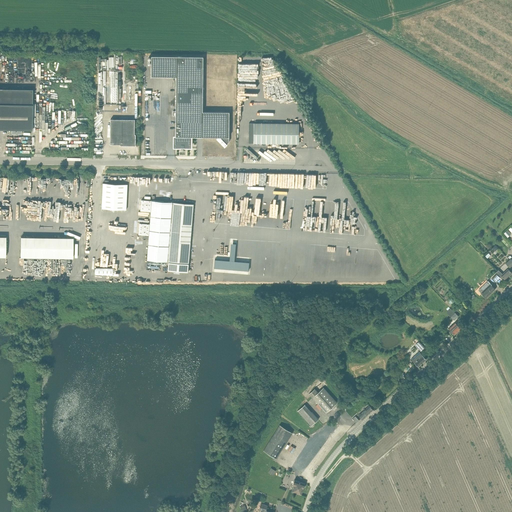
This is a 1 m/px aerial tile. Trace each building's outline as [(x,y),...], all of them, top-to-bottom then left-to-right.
[(230,112),(203,111),(203,56),(152,56),(151,76),(176,76),(176,111),(173,111),(173,115),(176,115),(176,145),(190,145),(190,136),(218,137),(226,145),(229,142),(230,112)] [(32,129),(32,89),(0,88),(0,128),(12,129),(11,134),(21,134),(22,129),(32,129)] [(136,145),(136,134),(135,134),(135,119),(111,119),(110,144),(120,144),(120,145),(136,145)] [(249,123),(249,143),(299,143),(299,123),(249,123)] [(209,179),(215,179),(215,175),(212,175),(212,169),(203,169),(203,181),(207,181),(207,176),(209,176),(209,179)] [(235,170),(235,171),(229,170),(228,175),(226,175),(225,180),(230,181),(231,177),(234,177),(234,181),(236,181),(236,172),(239,172),(239,171),(235,170)] [(238,182),(255,182),(255,170),(243,171),(243,175),(241,175),(241,177),(237,177),(238,182)] [(286,183),(286,172),(260,171),(259,183),(264,183),(265,179),(267,179),(266,183),(269,183),(272,183),(272,184),(275,184),(275,177),(278,177),(278,175),(279,175),(279,182),(286,183)] [(126,209),(127,184),(103,183),(101,208),(126,209)] [(235,207),(241,208),(242,194),(238,194),(238,204),(236,204),(236,198),(231,198),(230,213),(234,214),(235,207)] [(243,209),(248,209),(249,195),(246,194),(246,195),(243,194),(243,204),(243,205),(243,209),(240,208),(239,218),(242,219),(243,209)] [(264,211),(265,195),(262,195),(262,203),(259,203),(260,195),(256,195),(256,208),(259,209),(259,211),(264,211)] [(288,197),(285,212),(291,213),(293,202),(293,203),(294,198),(288,197)] [(274,201),(273,211),(285,212),(285,205),(284,205),(285,198),(279,198),(279,201),(274,201)] [(141,210),(151,211),(152,200),(141,200),(141,210)] [(147,260),(189,263),(194,204),(152,200),(147,260)] [(324,224),(324,220),(325,221),(330,221),(330,215),(331,215),(331,211),(327,209),(325,209),(326,207),(329,207),(328,209),(330,209),(333,205),(333,203),(330,200),(327,200),(327,204),(326,206),(322,204),(321,231),(325,231),(325,225),(324,224)] [(318,202),(310,201),(309,209),(313,209),(313,215),(317,216),(317,214),(321,214),(322,203),(318,203),(318,202)] [(289,226),(290,221),(293,221),(293,214),(288,214),(288,215),(285,214),(285,216),(282,216),(281,219),(287,220),(286,226),(289,226)] [(140,223),(139,234),(149,235),(150,224),(140,223)] [(0,234),(0,254),(9,255),(10,235),(0,234)] [(24,255),(77,256),(77,236),(24,235),(24,255)] [(219,238),(219,259),(228,259),(229,244),(232,244),(232,239),(219,238)] [(505,279),(511,272),(508,269),(502,274),(498,270),(496,272),(502,278),(503,277),(505,279)] [(495,282),(500,277),(497,274),(492,279),(495,282)] [(486,298),(495,289),(487,281),(482,286),(484,288),(480,292),(486,298)] [(454,334),(461,328),(457,324),(450,330),(454,334)] [(419,342),(415,345),(421,352),(425,348),(419,342)] [(420,352),(412,359),(418,367),(426,359),(420,352)] [(337,403),(323,387),(318,392),(315,388),(309,394),(312,397),(326,413),(337,403)] [(311,426),(318,419),(305,404),(298,411),(311,426)] [(363,420),(373,409),(369,405),(358,415),(363,420)] [(276,458),(292,433),(280,425),(264,450),(276,458)] [(301,494),(305,483),(294,480),(293,485),(292,487),(293,488),(292,491),(301,494)] [(271,511),(266,510),(267,505),(261,503),(259,509),(261,510),(261,511),(271,511)]
